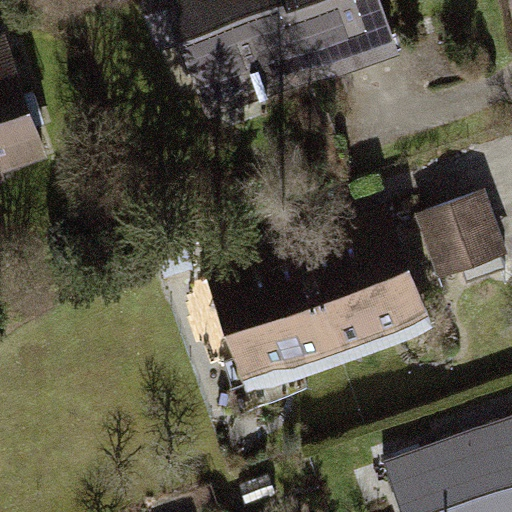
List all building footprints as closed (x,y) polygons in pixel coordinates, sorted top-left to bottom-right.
[(146,0),(161,39),(183,31),(203,89),(254,72),(260,88),(396,41),(381,0),(146,0)] [(0,171),(2,171),(0,164),(0,161),(44,146),(12,55),(0,59),(0,171)] [(425,211),(435,239),(492,219),(482,191),(425,211)] [(365,232),(305,253),(334,334),(420,303),(385,206),(359,215),(365,232)] [(492,219),(435,239),(445,267),(502,247),(492,219)] [(194,261),(188,243),(160,252),(166,270),(194,261)] [(215,267),(249,364),(334,334),(305,253),(247,274),(242,258),(215,267)] [(511,511),(511,423),(389,467),(404,511),(511,511)]
